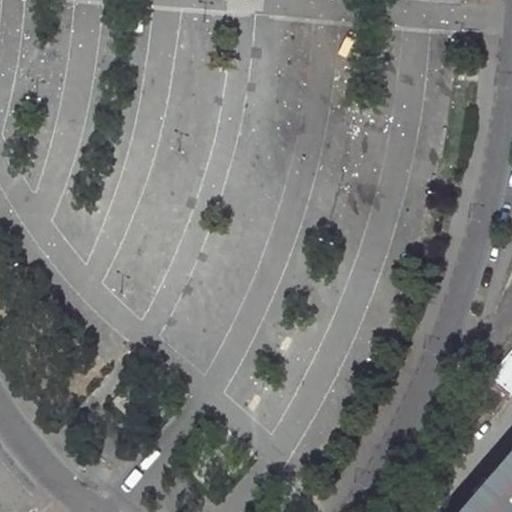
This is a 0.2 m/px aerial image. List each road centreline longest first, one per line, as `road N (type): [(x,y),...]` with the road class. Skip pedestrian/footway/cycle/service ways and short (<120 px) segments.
road 1 (residential): [(359,511),(409,445),(468,283),(500,155),(511,32)]
road 2 (residential): [(0,403),(19,438),(92,511)]
